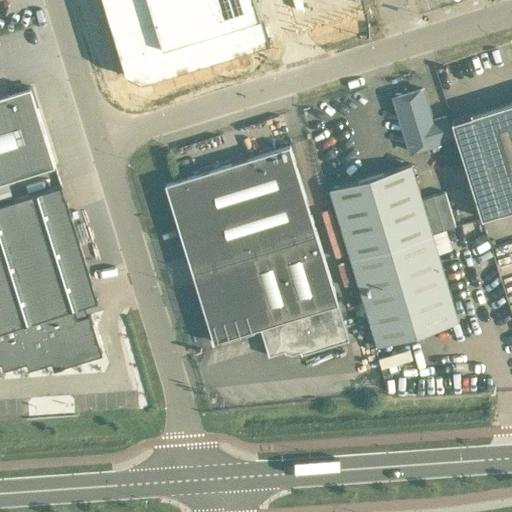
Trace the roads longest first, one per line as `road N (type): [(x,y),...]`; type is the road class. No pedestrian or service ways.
road 1 (unclassified): [(102,139),(511,13)]
road 2 (unclassified): [(199,478),(102,139)]
road 3 (secondary): [(199,478),(511,457)]
road 4 (secondary): [(0,492),(199,478)]
road 5 (unclassified): [(102,139),(58,0)]
